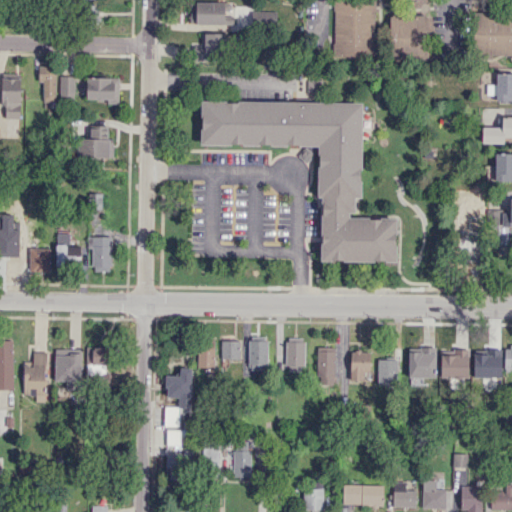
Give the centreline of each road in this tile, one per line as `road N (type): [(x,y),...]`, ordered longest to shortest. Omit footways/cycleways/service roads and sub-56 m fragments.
road 1 (residential): [(511,306),(0,299)]
road 2 (residential): [(147,0),(143,511)]
road 3 (residential): [(146,44),(0,41)]
